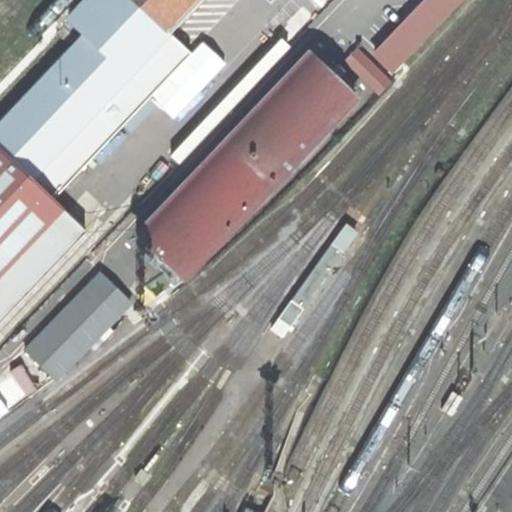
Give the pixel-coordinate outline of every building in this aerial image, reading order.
[(0,324),(87,233),(56,200),(193,54),(172,34),(203,0),(94,0),(71,24),(75,28),(84,39),(0,124),(0,324)] [(431,0),(376,58),(394,76),(466,0),(431,0)] [(346,65),(380,99),(395,85),(361,51),(346,65)] [(139,235),(184,279),(356,98),(312,56),(139,235)] [(314,273),(329,283),(360,240),(346,229),(314,273)] [(27,353),(58,382),(132,304),(102,274),(27,353)]
